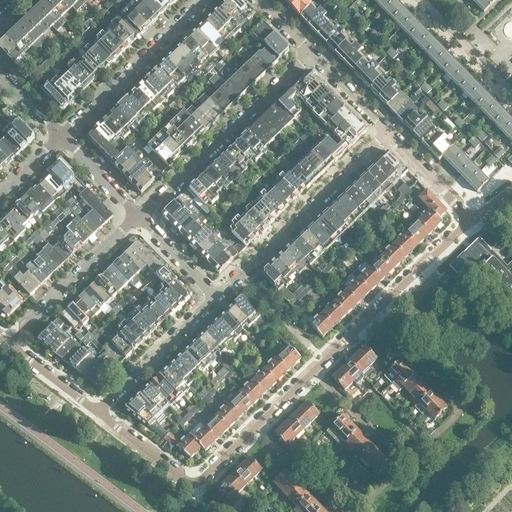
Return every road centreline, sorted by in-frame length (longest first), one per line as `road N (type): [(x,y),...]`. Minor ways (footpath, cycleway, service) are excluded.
road 1 (residential): [(215,297),(387,134)]
road 2 (residential): [(140,216),(310,54)]
road 3 (residential): [(404,465),(458,413),(372,315)]
road 4 (residential): [(61,137),(204,0)]
road 5 (residential): [(8,345),(140,216)]
road 6 (residential): [(97,413),(215,297)]
road 7 (residential): [(372,315),(471,220)]
road 8 (residential): [(511,96),(418,0)]
road 9 (residential): [(404,465),(313,371)]
road 10 (residential): [(471,220),(387,134)]
